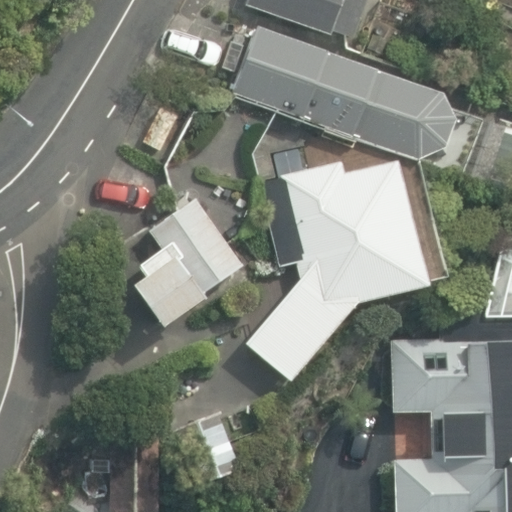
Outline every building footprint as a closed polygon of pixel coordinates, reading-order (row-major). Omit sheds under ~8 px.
[(333,31),(353,38),(366,0),(251,0),(249,7),(332,36),(333,31)] [(237,87),(444,156),(463,113),(253,41),(237,87)] [(142,142),(160,151),(178,116),(160,107),(142,142)] [(249,343),(292,381),(359,303),(429,285),(397,160),(346,173),(343,160),(281,176),(303,276),(249,343)] [(132,285),(163,327),(247,263),(197,197),(154,229),(173,254),(132,285)] [(511,511),(511,314),(438,317),(439,337),(388,339),(391,413),(430,412),(431,460),(388,461),(389,511),(511,511)] [(160,406),(187,485),(251,463),(224,384),(160,406)] [(119,436),(120,511),(157,511),(156,435),(119,436)]
